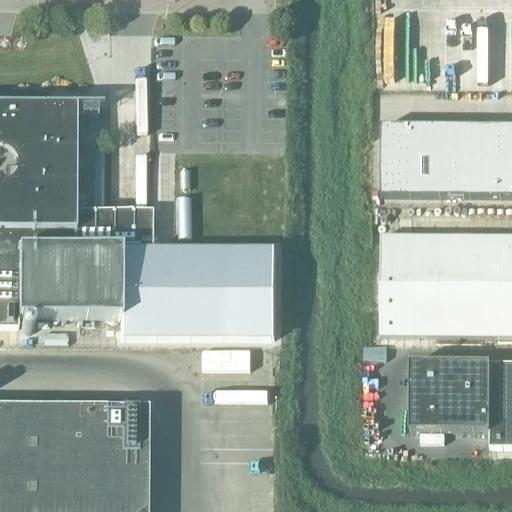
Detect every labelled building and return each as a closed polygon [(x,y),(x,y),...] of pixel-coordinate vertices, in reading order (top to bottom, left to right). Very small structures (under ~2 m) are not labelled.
[(0,332),(17,332),(17,322),(120,322),(120,343),(274,343),(274,253),(151,253),(151,215),(75,214),(76,110),(102,110),(102,109),(0,108),(0,332)] [(380,200),(511,201),(511,129),(381,128),(380,200)] [(511,241),(380,241),(379,341),(511,341),(511,241)] [(21,323),(21,333),(119,333),(119,323),(21,323)] [(511,367),(408,367),(408,436),(489,436),(489,452),(511,452),(511,367)] [(66,511),(67,448),(147,448),(147,411),(0,410),(0,511),(66,511)]
